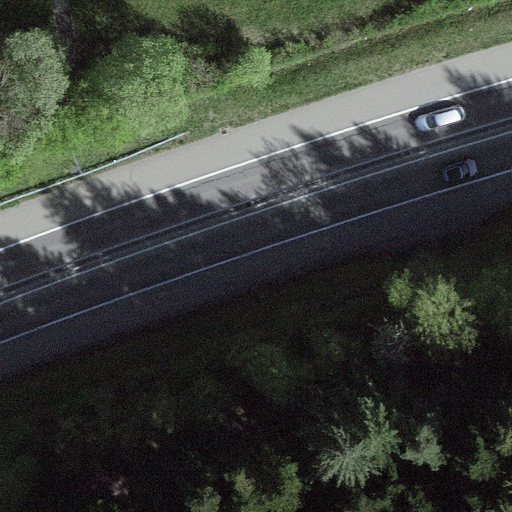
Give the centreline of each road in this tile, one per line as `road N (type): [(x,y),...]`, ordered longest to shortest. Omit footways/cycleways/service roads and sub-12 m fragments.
road 1 (trunk): [(0,333),(511,160)]
road 2 (trunk): [(511,106),(0,279)]
road 3 (track): [(511,352),(445,366),(45,511)]
